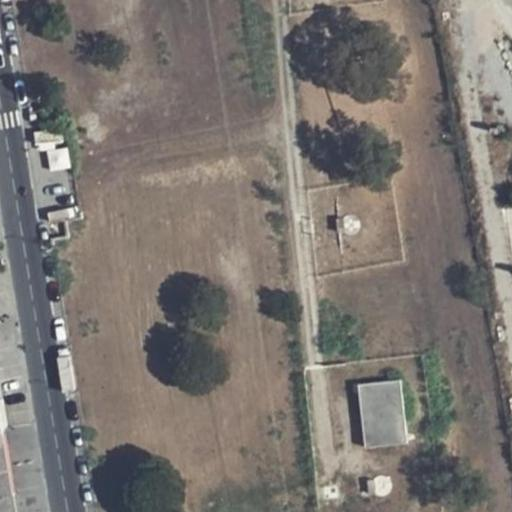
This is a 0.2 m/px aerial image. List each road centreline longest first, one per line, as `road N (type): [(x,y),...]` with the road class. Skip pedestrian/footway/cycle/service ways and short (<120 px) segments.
road 1 (track): [(287,0),(333,451)]
road 2 (secondary): [(0,98),(67,511)]
